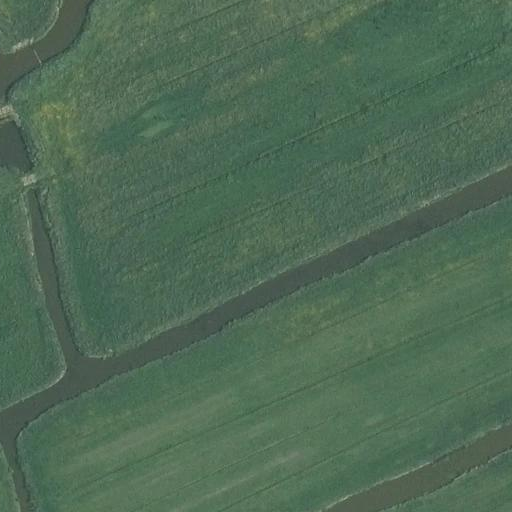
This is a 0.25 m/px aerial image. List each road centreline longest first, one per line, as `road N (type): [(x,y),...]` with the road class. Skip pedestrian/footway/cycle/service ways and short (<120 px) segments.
road 1 (track): [(0,119),(75,72),(129,9),(154,0)]
road 2 (track): [(0,199),(47,180),(30,105)]
